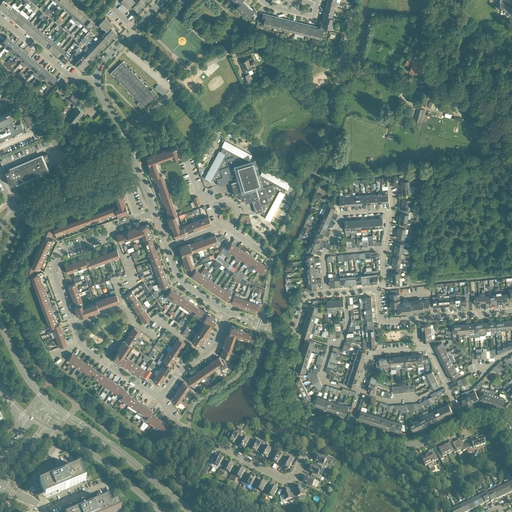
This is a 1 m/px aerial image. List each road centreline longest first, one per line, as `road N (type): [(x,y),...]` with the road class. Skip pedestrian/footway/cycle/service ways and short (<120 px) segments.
road 1 (residential): [(317,420),(286,481),(174,422),(159,398)]
road 2 (secondary): [(190,511),(52,405)]
road 3 (residential): [(74,325),(56,277),(61,258),(137,218)]
road 4 (secondary): [(45,425),(162,511)]
road 5 (residential): [(344,292),(343,337),(330,344),(321,372),(326,382),(359,390)]
road 6 (tertiary): [(18,213),(137,165)]
road 7 (tertiary): [(463,421),(409,445),(347,429)]
